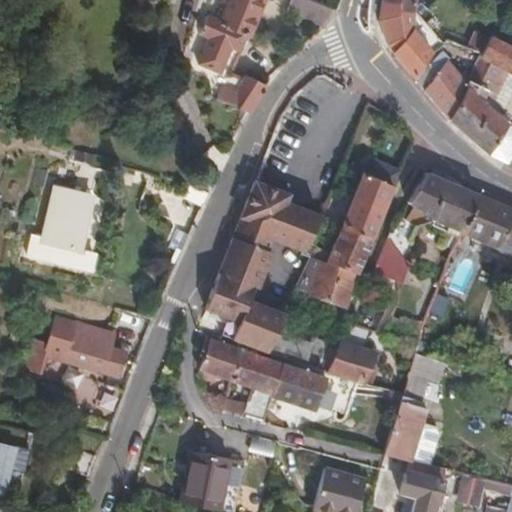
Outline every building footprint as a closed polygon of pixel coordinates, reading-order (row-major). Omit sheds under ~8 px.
[(249,17),(256,0),(222,0),(215,21),(197,14),(190,33),(199,36),(188,63),(211,73),(221,77),(222,74),(232,51),(239,33),(242,35),(249,17)] [(320,26),(330,5),(313,0),(288,0),(285,9),(320,26)] [(242,55),(256,20),(249,17),(242,35),(239,33),(232,51),(242,55)] [(428,49),(408,29),(390,52),(410,75),(428,49)] [(497,102),(511,72),(509,71),(511,65),(511,49),(485,38),(482,43),(478,51),(462,83),(445,115),(484,151),(502,161),(511,147),(511,130),(478,97),(480,94),(497,102)] [(478,51),(482,43),(475,40),(471,48),(478,51)] [(445,115),(462,83),(440,61),(420,87),(445,115)] [(247,112),(264,88),(240,77),(239,81),(222,74),(221,77),(211,73),(206,84),(216,87),(211,101),(247,112)] [(388,188),(398,163),(371,151),(360,176),(388,188)] [(458,233),(475,194),(422,171),(404,205),(436,223),(458,233)] [(368,238),(388,188),(360,176),(338,226),(368,238)] [(280,203),(284,194),(251,181),(248,190),(280,203)] [(72,194),(52,188),(38,237),(24,233),(18,255),(79,271),(83,255),(73,253),(83,215),(67,211),(72,194)] [(259,252),(265,238),(280,203),(248,190),(200,311),(222,320),(232,324),(227,339),(263,352),(273,331),(280,317),(239,301),(245,287),(259,252)] [(83,215),(88,198),(72,194),(67,211),(83,215)] [(511,248),(511,209),(475,194),(458,233),(496,248),(499,243),(511,248)] [(300,253),(315,217),(280,203),(265,238),(300,253)] [(353,275),(368,238),(338,226),(323,262),(353,275)] [(404,266),(385,236),(375,260),(381,277),(396,284),(404,266)] [(250,290),(266,255),(259,252),(245,287),(250,290)] [(341,307),(353,275),(323,262),(309,256),(292,291),(341,307)] [(227,339),(232,324),(222,320),(216,335),(227,339)] [(111,375),(119,353),(105,348),(109,336),(72,325),(61,358),(111,375)] [(325,351),(273,331),(263,352),(317,371),(325,351)] [(227,379),(238,348),(207,336),(196,367),(227,379)] [(325,374),(338,345),(328,342),(325,351),(317,371),(325,374)] [(363,375),(371,356),(338,345),(325,374),(359,385),(363,375)] [(268,394),(281,364),(238,348),(227,379),(263,393),(252,420),(257,421),(268,394)] [(420,426),(425,411),(412,406),(414,400),(419,401),(425,384),(433,387),(442,359),(414,348),(401,387),(398,397),(378,454),(403,460),(407,462),(420,426)] [(308,410),(323,379),(281,364),(268,394),(308,410)] [(401,387),(363,375),(359,385),(398,397),(401,387)] [(217,410),(219,403),(211,400),(209,408),(217,410)] [(427,466),(438,436),(435,430),(420,426),(407,462),(427,466)] [(0,488),(5,468),(10,446),(0,443),(0,488)] [(85,474),(92,456),(65,445),(57,464),(85,474)] [(20,472),(26,450),(10,446),(5,468),(20,472)] [(217,509),(229,458),(190,449),(178,501),(217,509)] [(428,511),(440,469),(427,466),(407,462),(403,460),(395,491),(409,495),(404,511),(428,511)] [(306,511),(351,511),(359,480),(318,469),(307,511),(306,511)] [(477,511),(480,511),(484,493),(469,490),(465,509),(477,511)]
